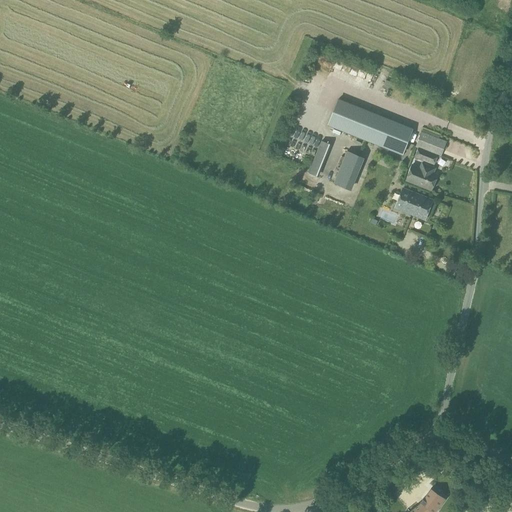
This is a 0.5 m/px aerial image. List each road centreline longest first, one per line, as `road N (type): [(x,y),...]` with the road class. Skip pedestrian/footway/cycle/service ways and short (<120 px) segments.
road 1 (unclassified): [(0,422),(284,511),(326,499),(406,450),(437,444)]
road 2 (unclassified): [(437,444),(475,261),(488,141),(511,56)]
road 3 (unknown): [(488,141),(330,88)]
